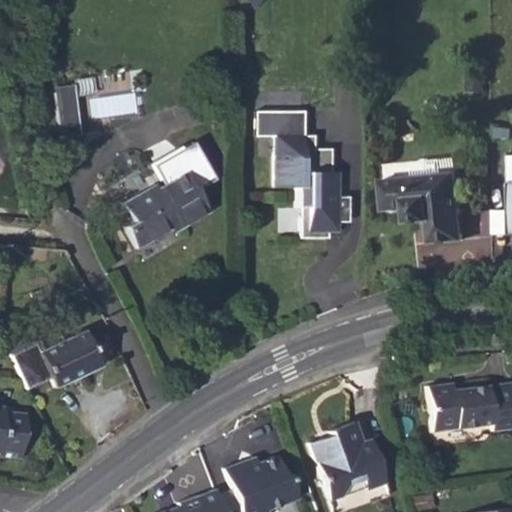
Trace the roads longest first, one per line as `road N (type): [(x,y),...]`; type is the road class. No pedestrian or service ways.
road 1 (residential): [(168,434),(319,353),(511,308)]
road 2 (residential): [(168,434),(67,229)]
road 3 (residential): [(61,511),(168,434)]
